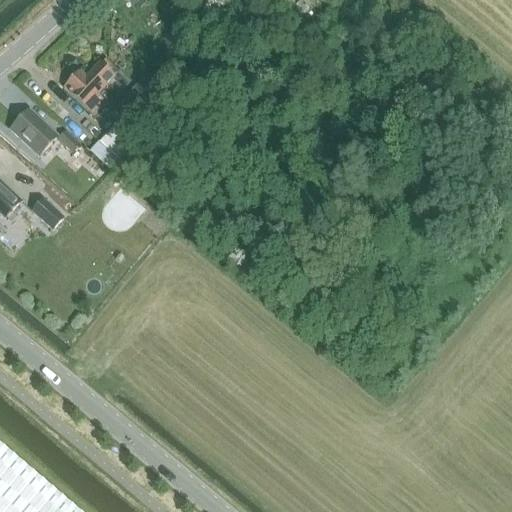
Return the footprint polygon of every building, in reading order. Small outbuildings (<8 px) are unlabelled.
[(93,118),(105,105),(110,109),(123,95),(111,83),(115,79),(100,65),(71,97),(93,118)] [(119,164),(138,142),(134,138),(167,102),(144,81),(112,118),(120,125),(100,145),(119,164)] [(57,140),(29,113),(11,133),(39,160),(57,140)] [(81,149),(66,134),(58,143),(74,156),(81,149)] [(0,219),(3,222),(20,204),(0,185),(0,219)] [(43,201),(31,214),(52,234),(64,221),(43,201)] [(78,511),(0,445),(0,511),(78,511)]
